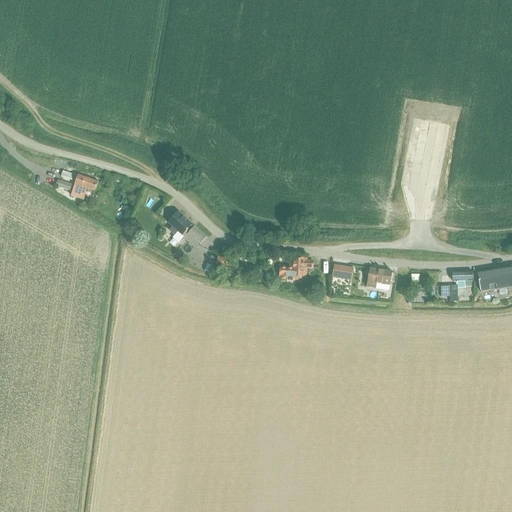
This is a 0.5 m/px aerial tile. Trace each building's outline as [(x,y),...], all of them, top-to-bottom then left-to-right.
[(65,172),(63,179),(72,182),(75,175),(65,172)] [(76,187),(72,197),(81,200),(83,201),(87,191),(93,193),(94,193),(94,191),(98,182),(78,175),(74,185),(74,186),(76,187)] [(58,181),(56,187),(70,191),(72,185),(58,181)] [(176,212),(166,224),(171,228),(169,231),(175,236),(177,233),(180,236),(195,249),(205,237),(193,227),(191,225),(176,212)] [(217,257),(214,267),(225,270),(227,259),(217,257)] [(307,263),(308,260),(290,258),(289,266),(280,265),(278,275),(281,275),(280,278),(285,279),(285,281),(291,282),(291,280),(304,282),(305,275),(305,274),(306,270),(312,271),(314,264),(307,263)] [(334,266),(332,277),(352,280),(353,268),(334,266)] [(369,269),(367,288),(389,291),(392,272),(377,270),(369,269)] [(511,269),(493,272),(477,275),(480,293),(496,291),(511,288),(511,269)] [(413,281),(422,282),(422,274),(413,273),(413,281)] [(458,286),(441,286),(441,297),(450,297),(450,302),(458,302),(458,295),(458,289),(465,288),(465,282),(471,282),(471,273),(454,273),(452,273),(452,283),(458,282),(458,286)]
